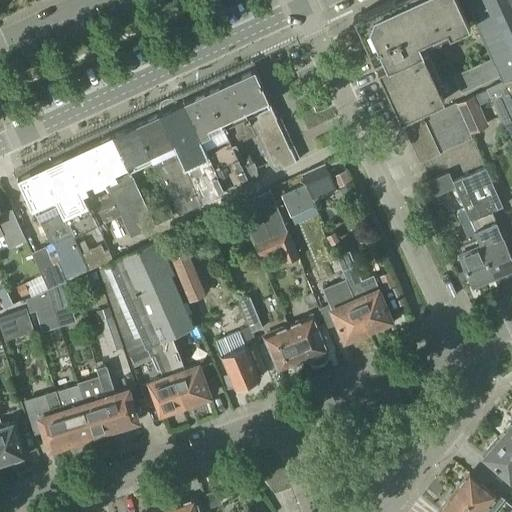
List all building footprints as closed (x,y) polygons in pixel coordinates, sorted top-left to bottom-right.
[(410,0),(397,6),(394,0),(392,0),(362,14),(365,21),(357,25),(374,62),(378,60),(382,68),(378,70),(385,87),(392,84),(400,101),(393,104),(401,121),(444,101),(421,50),(417,42),(447,28),(449,34),(470,25),(458,0),(410,0)] [(511,0),(466,0),(494,57),(502,74),(504,80),(505,81),(509,78),(511,77),(511,0)] [(494,57),(453,76),(461,93),(502,74),(494,57)] [(238,75),(230,79),(247,115),(256,134),(269,163),(276,170),(296,160),(270,104),(269,105),(267,100),(268,99),(254,68),(238,75)] [(487,89),(491,100),(509,138),(511,136),(511,77),(509,78),(505,81),(504,80),(486,88),(487,89)] [(246,166),(235,143),(256,134),(247,115),(230,79),(206,90),(223,126),(249,182),(258,178),(256,169),(254,163),(246,166)] [(474,95),(478,105),(491,100),(487,89),(474,95)] [(225,193),(249,182),(223,126),(206,90),(183,100),(200,137),(210,159),(219,181),(225,193)] [(488,126),(478,105),(474,95),(456,104),(470,134),(488,126)] [(183,100),(160,111),(176,148),(186,170),(206,161),(210,159),(200,137),(183,100)] [(470,134),(456,104),(456,103),(425,117),(441,152),(472,138),(470,134)] [(160,111),(136,122),(153,159),(153,158),(160,172),(168,168),(161,155),(176,148),(160,111)] [(423,117),(403,126),(420,163),(440,154),(423,117)] [(136,122),(112,133),(129,170),(153,159),(136,122)] [(112,133),(88,144),(131,236),(155,225),(149,213),(129,170),(112,133)] [(130,236),(131,236),(88,144),(65,155),(97,225),(120,214),(130,236)] [(179,215),(201,204),(196,191),(186,170),(176,148),(161,155),(168,168),(160,172),(179,215)] [(73,235),(97,225),(65,155),(41,166),(73,235)] [(196,191),(216,182),(206,161),(186,170),(196,191)] [(314,200),(337,190),(325,163),(302,174),(307,184),(314,200)] [(73,235),(41,166),(18,176),(18,175),(16,176),(17,177),(31,208),(33,207),(50,244),(72,235),(73,236),(73,235)] [(480,244),(493,275),(495,274),(496,277),(511,270),(511,258),(491,211),(503,206),(485,168),(453,182),(455,187),(464,208),(470,220),(480,244)] [(350,181),(346,171),(334,176),(339,186),(350,181)] [(434,196),(455,187),(453,182),(449,173),(428,181),(434,196)] [(316,206),(314,200),(307,184),(274,198),(283,220),(316,206)] [(271,190),(255,197),(271,236),(287,229),(283,220),(271,190)] [(254,197),(238,204),(254,243),(270,236),(254,197)] [(168,205),(149,213),(155,225),(172,217),(168,205)] [(464,208),(456,212),(468,238),(455,244),(460,253),(459,254),(472,284),(493,275),(480,244),(470,220),(464,208)] [(0,236),(3,235),(9,248),(26,240),(12,209),(0,214),(0,236)] [(287,230),(254,244),(260,258),(278,251),(284,264),(298,258),(287,230)] [(162,342),(174,336),(173,334),(193,326),(171,275),(173,274),(157,240),(99,267),(129,355),(136,352),(146,348),(148,347),(162,342)] [(203,250),(210,253),(212,247),(206,244),(203,250)] [(81,254),(88,269),(112,259),(108,250),(104,252),(101,245),(81,254)] [(61,283),(65,281),(66,280),(58,262),(54,264),(45,246),(31,252),(47,289),(61,283)] [(361,279),(349,250),(336,256),(339,265),(340,264),(353,295),(368,330),(391,320),(377,287),(373,275),(361,279)] [(206,293),(187,251),(170,257),(189,300),(206,293)] [(379,276),(385,288),(396,284),(390,271),(379,276)] [(59,326),(75,321),(68,300),(70,299),(65,281),(61,283),(47,289),(51,300),(52,303),(59,326)] [(16,287),(20,296),(28,292),(24,283),(16,287)] [(52,303),(51,300),(47,289),(32,296),(35,308),(52,303)] [(0,305),(2,304),(4,309),(13,304),(6,290),(0,292),(0,305)] [(311,308),(318,305),(312,293),(305,296),(309,305),(311,308)] [(368,330),(353,295),(344,299),(346,303),(331,309),(329,304),(320,308),(328,327),(337,323),(345,340),(368,330)] [(249,297),(239,301),(250,327),(252,331),(262,327),(249,297)] [(96,311),(109,351),(122,347),(108,307),(96,311)] [(0,316),(0,326),(4,340),(34,331),(26,308),(0,316)] [(289,326),(303,359),(326,349),(313,316),(289,326)] [(279,369),(303,359),(289,326),(265,336),(279,369)] [(222,357),(235,387),(259,378),(246,347),(257,342),(252,331),(250,327),(215,341),(222,357)] [(174,336),(162,342),(167,354),(185,404),(210,395),(198,364),(185,369),(174,336)] [(185,404),(167,354),(162,342),(148,347),(146,348),(150,357),(155,355),(162,377),(149,382),(161,412),(185,404)] [(98,378),(102,392),(114,428),(138,420),(128,389),(115,393),(108,374),(105,365),(95,368),(98,378)] [(102,392),(98,378),(77,384),(79,388),(84,403),(82,404),(92,435),(114,428),(102,392)] [(56,391),(53,392),(70,442),(92,435),(82,404),(84,403),(79,388),(77,384),(56,391)] [(43,430),(49,449),(70,442),(53,392),(26,401),(36,432),(43,430)] [(0,455),(2,462),(25,455),(14,421),(1,425),(0,420),(0,455)] [(511,424),(499,439),(511,449),(511,424)] [(511,449),(499,439),(484,457),(509,480),(510,479),(511,481),(511,449)] [(454,492),(478,511),(481,511),(495,495),(469,473),(454,492)] [(217,490),(205,494),(209,508),(222,504),(217,490)] [(478,511),(454,492),(439,511),(440,511),(478,511)] [(198,511),(194,498),(162,509),(163,511),(198,511)]
